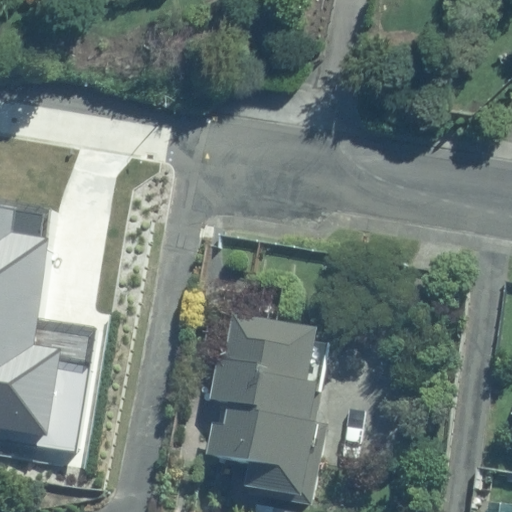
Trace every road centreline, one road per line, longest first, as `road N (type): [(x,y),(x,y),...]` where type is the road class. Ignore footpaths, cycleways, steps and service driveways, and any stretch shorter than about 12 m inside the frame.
road 1 (residential): [(138,511),(206,159)]
road 2 (residential): [(206,159),(511,208)]
